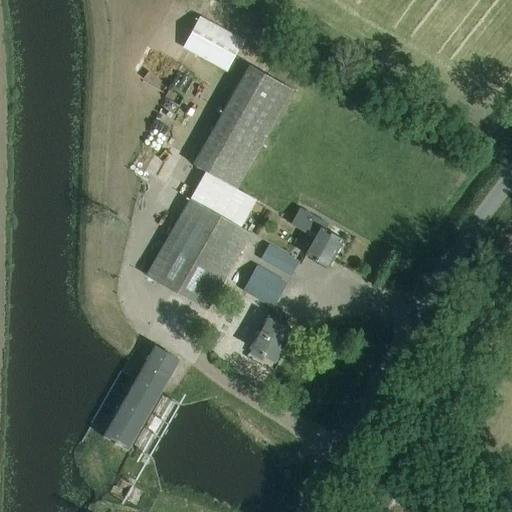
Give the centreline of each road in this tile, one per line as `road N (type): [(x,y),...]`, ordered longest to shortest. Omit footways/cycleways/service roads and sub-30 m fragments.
road 1 (unknown): [(338,452),(166,332),(132,287),(133,261),(211,99)]
road 2 (primary): [(392,481),(511,274)]
